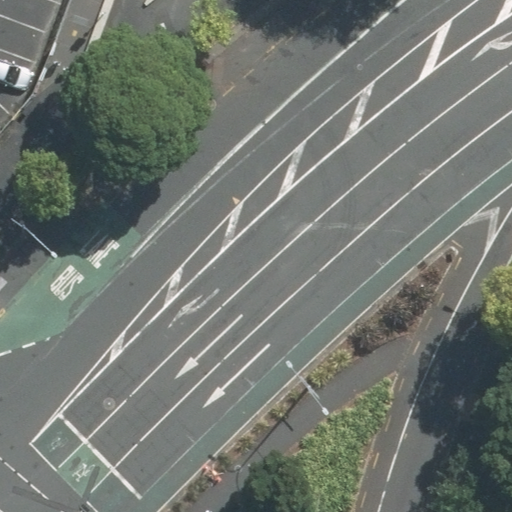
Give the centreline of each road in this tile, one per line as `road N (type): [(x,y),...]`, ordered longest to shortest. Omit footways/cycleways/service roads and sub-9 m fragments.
road 1 (tertiary): [(511,0),(323,145),(0,469)]
road 2 (secondary): [(511,257),(450,365),(402,511)]
